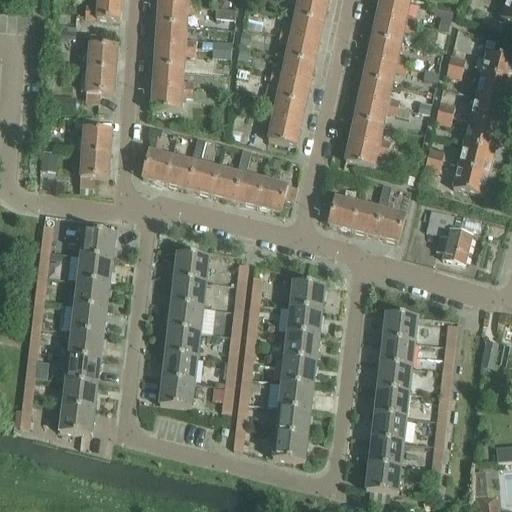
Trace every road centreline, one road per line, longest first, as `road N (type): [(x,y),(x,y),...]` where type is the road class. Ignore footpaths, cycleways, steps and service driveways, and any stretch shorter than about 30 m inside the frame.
road 1 (residential): [(363,263),(336,477),(319,490),(140,446),(127,435),(151,219)]
road 2 (residential): [(352,0),(299,242)]
road 3 (residential): [(125,215),(138,0)]
road 4 (residential): [(151,219),(181,212),(299,242)]
road 5 (residential): [(363,263),(509,305)]
